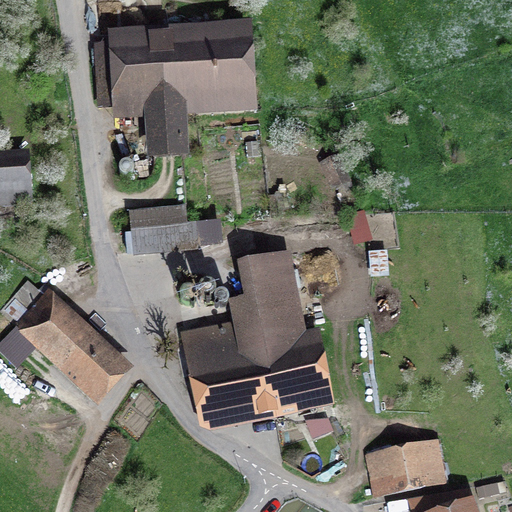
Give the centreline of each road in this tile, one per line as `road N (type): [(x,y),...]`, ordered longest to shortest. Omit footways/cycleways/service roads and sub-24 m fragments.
road 1 (unclassified): [(65,0),(98,221),(128,321),(185,414),(277,479)]
road 2 (track): [(147,356),(105,409),(61,511)]
